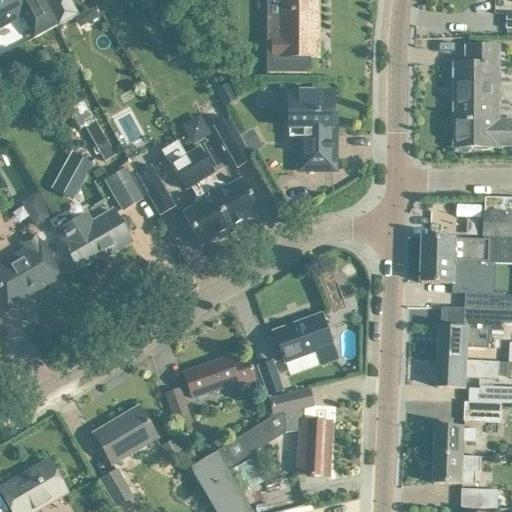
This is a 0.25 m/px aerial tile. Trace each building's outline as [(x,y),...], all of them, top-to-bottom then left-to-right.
[(42,0),(0,0),(0,28),(23,16),(36,38),(57,27),(42,0)] [(281,0),(281,3),(266,3),(266,40),(267,40),(266,57),(266,74),(310,74),(310,58),(318,58),(318,40),(309,40),(309,3),(288,3),(288,0),(281,0)] [(94,8),(85,13),(88,19),(93,21),(99,18),(94,8)] [(183,43),(166,49),(169,60),(187,54),(183,43)] [(50,46),(36,53),(43,66),(57,58),(50,46)] [(455,92),(455,107),(499,108),(499,48),(467,48),(467,66),(455,66),(455,92)] [(214,80),(210,82),(223,108),(236,101),(227,84),(218,89),(214,80)] [(331,116),(331,93),(289,93),(289,138),(299,139),(299,172),(317,172),(317,167),(335,167),(335,128),(326,128),(326,116),(331,116)] [(84,103),(67,113),(76,128),(82,125),(100,154),(111,148),(84,103)] [(511,119),(499,119),(499,108),(455,107),(455,149),(499,149),(499,147),(511,147),(511,119)] [(250,162),(224,119),(211,127),(237,170),(250,162)] [(19,139),(3,148),(26,189),(42,180),(19,139)] [(258,140),(244,148),(249,156),(263,148),(258,140)] [(199,149),(186,156),(231,229),(259,213),(240,181),(227,189),(225,186),(217,184),(216,185),(210,175),(214,173),(199,149)] [(71,152),(60,172),(82,184),(93,164),(71,152)] [(186,156),(171,166),(185,190),(192,186),(198,195),(196,196),(194,204),(196,207),(182,215),(201,247),(231,229),(186,156)] [(143,198),(147,195),(136,175),(135,176),(127,162),(103,176),(105,180),(104,181),(122,212),(144,200),(143,198)] [(147,195),(159,217),(175,208),(151,167),(136,175),(147,195)] [(36,194),(20,203),(35,228),(51,219),(36,194)] [(484,242),(424,239),(423,262),(495,265),(511,265),(511,199),(486,199),(484,242)] [(66,215),(51,224),(57,234),(67,251),(77,268),(111,249),(113,252),(130,242),(120,225),(113,213),(89,228),(84,219),(72,225),(66,215)] [(19,243),(24,251),(0,265),(0,294),(6,305),(10,306),(13,306),(15,306),(18,304),(20,303),(22,300),(23,298),(24,295),(24,294),(27,292),(26,290),(38,283),(42,289),(60,278),(50,261),(34,234),(19,243)] [(495,265),(423,262),(422,284),(494,287),(495,265)] [(341,272),(322,279),(335,313),(353,306),(341,272)] [(465,312),(511,313),(511,296),(505,297),(505,295),(465,294),(465,312)] [(441,329),(440,361),(471,362),(471,361),(472,348),(503,350),(504,322),(511,322),(511,313),(465,312),(464,330),(441,329)] [(320,316),(274,333),(281,352),(285,363),(312,354),(331,347),(320,316)] [(192,401),(236,385),(237,388),(254,381),(248,362),(232,367),(229,359),(183,374),(192,401)] [(511,363),(471,361),(471,362),(440,361),(439,389),(466,391),(467,379),(498,380),(498,377),(511,377),(511,363)] [(258,368),(268,396),(282,391),(272,363),(258,368)] [(470,391),(469,404),(500,405),(511,406),(511,389),(480,388),(480,391),(470,391)] [(193,432),(185,407),(179,391),(165,396),(170,411),(178,436),(193,432)] [(270,419),(225,448),(235,465),(285,434),(300,433),(297,476),(309,477),(329,478),(329,477),(323,476),(324,457),(330,457),(332,423),(303,422),(304,409),(312,407),(308,391),(289,396),(265,402),(270,419)] [(465,422),(500,423),(500,405),(469,404),(466,404),(465,422)] [(114,423),(94,435),(104,452),(113,467),(157,441),(141,413),(117,428),(114,423)] [(478,430),(457,430),(437,429),(436,457),(465,458),(465,457),(465,443),(478,444),(478,430)] [(175,440),(161,448),(166,459),(181,451),(175,440)] [(247,460),(257,482),(277,473),(268,451),(247,460)] [(217,453),(190,469),(214,511),(251,511),(241,495),(228,472),(227,470),(217,453)] [(482,458),(465,457),(465,458),(436,457),(435,485),(476,487),(477,473),(481,473),(482,458)] [(18,484),(16,480),(0,489),(0,492),(11,511),(36,511),(66,495),(47,462),(30,472),(32,475),(18,484)] [(132,498),(116,472),(101,481),(116,507),(132,498)] [(462,500),(462,509),(498,510),(499,502),(499,492),(463,491),(462,500)]
